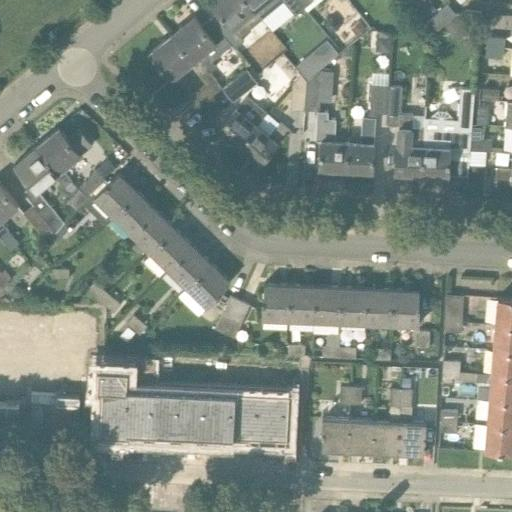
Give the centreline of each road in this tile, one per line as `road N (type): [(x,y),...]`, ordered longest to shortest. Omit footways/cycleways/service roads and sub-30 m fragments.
road 1 (residential): [(511,494),(0,466)]
road 2 (residential): [(511,257),(257,240),(74,66)]
